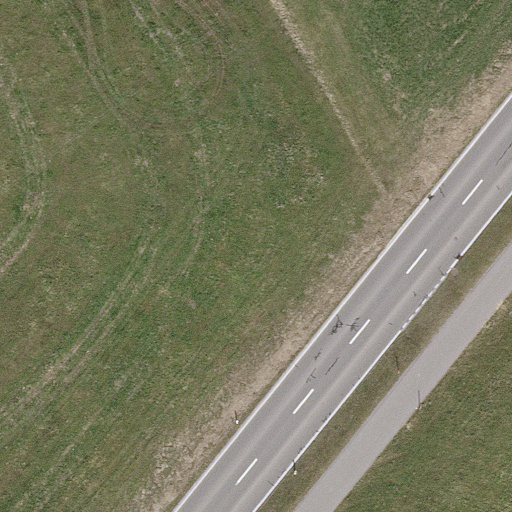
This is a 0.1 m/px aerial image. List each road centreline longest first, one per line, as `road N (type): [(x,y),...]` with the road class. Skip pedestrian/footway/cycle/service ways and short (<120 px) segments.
road 1 (secondary): [(215,511),(511,145)]
road 2 (track): [(429,247),(316,0)]
